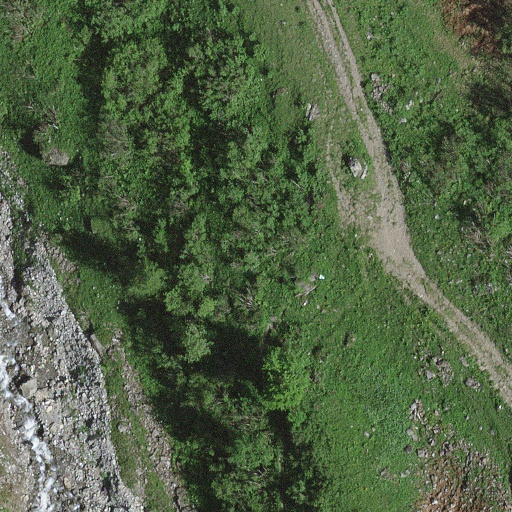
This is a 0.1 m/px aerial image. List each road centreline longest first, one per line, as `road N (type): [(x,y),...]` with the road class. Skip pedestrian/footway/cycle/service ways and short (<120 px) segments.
road 1 (track): [(432,271),(401,224),(393,156),(331,0)]
road 2 (track): [(511,359),(432,271)]
